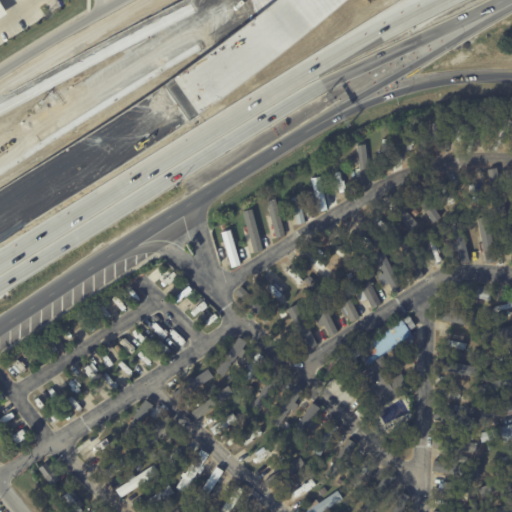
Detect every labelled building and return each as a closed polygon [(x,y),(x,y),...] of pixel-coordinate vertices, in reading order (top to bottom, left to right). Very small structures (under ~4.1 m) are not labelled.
[(401,159),(399,159),(399,151),(403,151),(402,128),(411,128),(412,163),(402,163),(402,159),(401,159)] [(347,147),(354,145),(355,151),(348,153),(347,147)] [(362,184),(358,149),(366,148),(370,183),(362,184)] [(506,213),(497,215),(488,170),(497,168),(506,213)] [(328,209),(319,211),(312,178),(321,176),(328,209)] [(343,176),(348,196),(341,197),(337,178),(343,176)] [(306,222),(298,224),(291,198),(300,196),(306,222)] [(285,235),(277,238),(267,201),(276,198),(285,235)] [(416,225),(405,207),(397,212),(408,231),(416,225)] [(263,250),(255,253),(243,211),(252,209),(263,250)] [(496,260),(487,262),(478,217),(487,215),(496,260)] [(240,216),(243,223),(237,225),(235,218),(240,216)] [(230,229),(241,264),(232,267),(221,232),(230,229)] [(418,263),(423,276),(414,280),(396,237),(406,234),(418,263)] [(394,293),(402,289),(384,251),(375,255),(383,272),(377,275),(382,285),(389,282),(394,293)] [(360,263),(381,304),(372,309),(367,298),(361,302),(356,292),(362,289),(351,267),(360,262),(360,263)] [(492,292),(490,301),(457,294),(459,284),(492,292)] [(359,317),(348,322),(333,292),(345,286),(359,317)] [(271,316),(264,322),(236,295),(242,288),(271,316)] [(338,332),(330,336),(324,325),(318,328),(314,319),(320,316),(309,296),(318,291),(338,332)] [(511,300),(511,310),(488,319),(485,310),(511,300)] [(415,326),(409,330),(402,319),(408,315),(415,326)] [(511,338),(503,341),(502,336),(487,341),(485,333),(511,325),(511,338)] [(247,342),(237,335),(214,370),(225,377),(247,342)] [(403,341),(410,336),(414,342),(407,347),(403,341)] [(511,358),(489,366),(486,357),(511,348),(511,358)] [(264,356),(247,383),(240,378),(257,352),(264,356)] [(18,361),(19,362),(21,361),(26,366),(21,371),(9,359),(13,355),(18,361)] [(388,367),(392,376),(398,372),(405,383),(398,387),(402,394),(375,410),(355,375),(373,365),(371,362),(381,356),(388,367)] [(444,369),(473,376),(475,368),(446,361),(444,369)] [(186,383),(191,391),(213,376),(208,368),(186,383)] [(301,390),(292,385),(271,422),(280,427),(301,390)] [(197,419),(192,412),(229,386),(234,393),(197,419)] [(473,397),(471,405),(434,397),(436,389),(473,397)] [(214,402),(209,394),(197,403),(202,410),(214,402)] [(511,408),(496,415),(493,406),(511,399),(511,408)] [(152,406),(126,445),(118,439),(144,401),(152,406)] [(318,406),(309,402),(299,425),(308,429),(318,406)] [(361,405),(368,411),(360,420),(352,413),(360,404),(361,405)] [(481,418),(479,427),(434,418),(436,409),(481,418)] [(238,420),(215,435),(210,428),(233,413),(238,420)] [(166,426),(147,457),(140,452),(164,414),(171,419),(166,426)] [(229,447),(266,421),(271,428),(234,455),(229,447)] [(338,428),(320,457),(312,452),(331,423),(338,428)] [(511,433),(482,442),(479,433),(511,423),(511,433)] [(189,438),(171,467),(164,462),(182,433),(189,438)] [(476,443),(474,454),(434,447),(436,436),(476,443)] [(110,445),(84,465),(78,457),(104,437),(110,445)] [(289,447),(250,472),(245,464),(284,438),(289,447)] [(355,443),(356,444),(333,481),(325,476),(348,439),(355,443)] [(199,470),(184,493),(177,488),(202,449),(209,454),(199,470)] [(132,462),(104,481),(98,473),(126,453),(132,462)] [(275,472),(274,471),(278,468),(279,470),(302,455),(307,462),(270,488),(265,480),(275,473),(275,472)] [(367,470),(370,472),(375,464),(385,470),(378,481),(371,476),(367,483),(361,479),(351,495),(343,490),(364,457),(372,462),(367,470)] [(447,463),(479,469),(477,479),(432,470),(434,461),(447,463)] [(142,468),(136,471),(134,466),(139,463),(142,468)] [(55,476),(57,480),(52,484),(39,468),(45,464),(55,476)] [(156,475),(118,500),(113,491),(150,467),(156,475)] [(224,471),(203,504),(196,500),(217,467),(224,471)] [(316,487),(288,506),(283,498),(311,480),(316,487)] [(467,501),(433,496),(434,488),(438,489),(439,484),(443,485),(444,482),(454,484),(453,491),(468,493),(467,501)] [(478,488),(481,496),(496,491),(494,483),(478,488)] [(154,507),(146,511),(137,511),(135,508),(169,485),(174,493),(154,507)] [(242,492),(228,511),(217,511),(234,486),(242,492)] [(321,496),(318,491),(324,487),(328,492),(321,496)] [(331,507),(323,511),(306,511),(310,509),(307,506),(318,498),(321,502),(338,490),(344,498),(331,507)] [(79,507),(83,511),(73,511),(61,497),(67,492),(79,507)] [(405,507),(402,511),(391,511),(399,499),(406,503),(405,507)]
